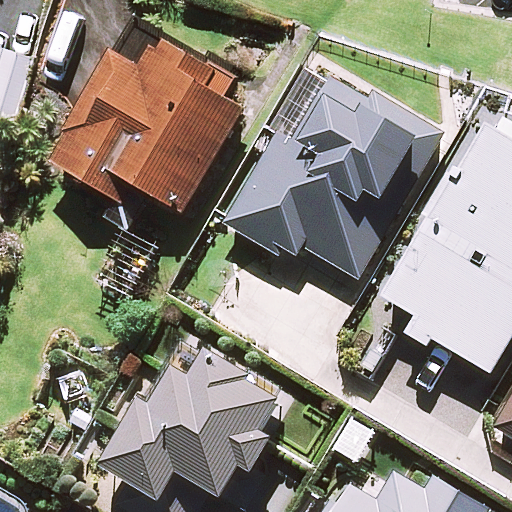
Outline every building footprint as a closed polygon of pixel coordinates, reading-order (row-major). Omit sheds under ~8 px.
[(237,79),(162,37),(144,69),(115,53),(54,161),(143,210),(152,193),(186,212),(244,109),(226,99),(237,79)] [(0,124),(22,57),(0,47),(0,124)] [(315,65),(228,225),(282,254),(284,249),(297,256),(302,247),(362,279),(394,220),(379,212),(415,146),(431,155),(442,134),(315,65)] [(511,340),(511,121),(489,108),(375,303),(493,373),(511,340)] [(151,262),(123,243),(99,281),(127,299),(151,262)] [(118,504),(131,511),(202,511),(215,490),(226,497),(244,466),(255,472),(276,437),(265,430),(284,397),(189,340),(153,402),(146,398),(106,465),(132,481),(118,504)] [(511,399),(496,426),(511,436),(511,399)] [(489,511),(490,510),(436,477),(431,486),(403,470),(385,500),(357,483),(339,511),(489,511)]
